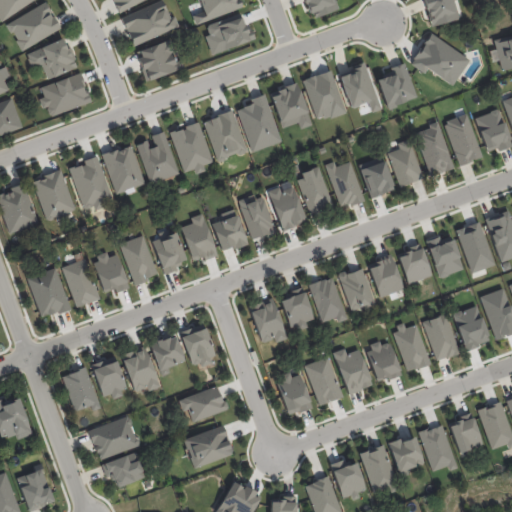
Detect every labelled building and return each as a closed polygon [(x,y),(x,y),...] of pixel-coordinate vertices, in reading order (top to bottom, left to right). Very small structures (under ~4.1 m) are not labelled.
[(0,0),(0,20),(32,0),(0,0)] [(143,0),(111,0),(117,12),(143,0)] [(161,0),(119,18),(131,46),(175,27),(163,0),(161,0)] [(196,0),(201,13),(191,16),(194,24),(240,8),(236,0),(196,0)] [(303,0),(310,19),(338,9),(334,0),(303,0)] [(421,0),(430,26),(458,18),(453,0),(421,0)] [(59,29),(45,2),(5,23),(20,50),(59,29)] [(209,53),(254,40),(251,30),(245,31),(240,15),(205,24),(208,35),(205,36),(209,53)] [(468,60),(430,33),(409,64),(422,73),(426,68),(450,86),(468,60)] [(511,34),(491,39),(496,60),(498,60),(500,69),(511,66),(511,34)] [(46,79),(76,67),(68,47),(65,48),(61,39),(24,53),(30,67),(40,64),(46,79)] [(135,51),(144,80),(178,70),(168,40),(135,51)] [(386,108),(415,98),(403,62),(389,67),(391,74),(376,79),(386,108)] [(380,109),(363,63),(336,73),(349,108),(367,101),(371,112),(380,109)] [(0,94),(8,91),(4,79),(9,77),(5,66),(0,68),(0,94)] [(301,80),(316,122),(344,112),(329,69),(301,80)] [(89,104),(81,74),(39,85),(42,97),(38,98),(40,108),(46,107),(48,115),(89,104)] [(281,128),(296,122),(298,129),(311,125),(295,83),(268,93),(281,128)] [(279,142),(264,94),(246,99),(248,105),(236,109),(250,151),(279,142)] [(511,95),(501,100),(511,133),(511,95)] [(0,134),(21,127),(10,98),(0,101),(0,134)] [(509,146),(498,109),(474,117),(485,153),(509,146)] [(201,120),(216,162),(245,151),(230,110),(201,120)] [(457,165),(480,157),(465,113),(442,121),(457,165)] [(169,131),(181,172),(193,169),(194,174),(204,170),(202,165),(211,162),(198,122),(169,131)] [(427,176),(451,169),(438,123),(414,130),(427,176)] [(177,173),(163,131),(150,135),(154,145),(148,147),(146,140),(135,144),(148,183),(177,173)] [(386,152),(397,186),(421,179),(409,139),(396,143),(398,149),(386,152)] [(101,154),(114,193),(143,184),(131,144),(101,154)] [(68,168),(81,209),(92,206),(93,208),(112,202),(97,156),(82,160),(84,163),(68,168)] [(393,189),(380,156),(357,165),(369,198),(393,189)] [(362,200),(349,161),(334,166),(333,161),(324,164),(338,208),(362,200)] [(294,176),(307,213),(331,205),(318,168),(294,176)] [(45,220),(74,210),(60,170),(31,180),(45,220)] [(37,223),(31,225),(32,228),(22,232),(21,229),(12,233),(0,203),(0,194),(5,192),(6,194),(14,191),(13,187),(25,182),(41,221),(37,223)] [(280,230),(304,222),(292,186),(278,191),(277,187),(267,191),(280,230)] [(239,201),(248,238),(272,232),(263,195),(239,201)] [(245,244),(235,209),(217,214),(219,220),(211,223),(219,251),(245,244)] [(511,257),(511,222),(508,210),(484,217),(498,262),(511,257)] [(191,262),(215,254),(202,213),(189,217),(191,223),(179,227),(191,262)] [(469,273),(492,266),(478,221),(455,228),(469,273)] [(152,239),(160,274),(178,270),(176,262),(183,260),(176,233),(152,239)] [(132,283),(155,276),(142,235),(119,243),(132,283)] [(440,239),(438,235),(424,240),(437,278),(462,269),(450,236),(440,239)] [(395,252),(407,284),(430,275),(419,243),(395,252)] [(92,258),(102,291),(113,288),(114,292),(127,288),(115,251),(92,258)] [(365,264),(378,298),(402,288),(389,255),(365,264)] [(349,310),(373,301),(360,267),(337,275),(349,310)] [(38,317),(68,308),(55,268),(26,277),(38,317)] [(319,322),(335,317),(336,322),(345,319),(331,276),(307,284),(319,322)] [(312,319),(301,288),(278,297),(290,333),(306,327),(305,322),(312,319)] [(478,296),(494,340),(511,333),(511,315),(502,288),(478,296)] [(284,339),(272,298),(247,306),(259,343),(272,339),(273,342),(284,339)] [(486,343),(477,306),(452,312),(461,349),(486,343)] [(434,361),(458,353),(445,313),(421,322),(434,361)] [(190,368),(214,360),(202,323),(178,331),(190,368)] [(405,372),(428,364),(415,324),(404,328),(403,325),(390,329),(405,372)] [(183,361),(173,335),(148,344),(159,375),(168,372),(166,367),(183,361)] [(375,382),(400,374),(388,340),(364,348),(375,382)] [(158,387),(144,346),(119,354),(132,391),(144,387),(146,391),(158,387)] [(370,385),(358,349),(344,354),(342,348),(331,352),(346,394),(370,385)] [(102,396),(109,393),(111,397),(127,390),(113,355),(89,365),(102,396)] [(327,357),(303,364),(316,405),(340,398),(327,357)] [(94,406),(93,405),(78,411),(64,377),(81,370),(81,369),(88,366),(90,373),(89,373),(103,408),(96,411),(94,406)] [(300,374),(290,377),(289,372),(274,376),(285,415),(310,408),(300,374)] [(179,399),(187,423),(225,409),(216,385),(179,399)] [(19,440),(17,435),(9,438),(8,435),(3,437),(0,428),(0,400),(1,400),(3,406),(18,401),(17,400),(21,398),(34,434),(19,440)] [(505,444),(507,449),(511,446),(511,436),(500,401),(476,409),(490,449),(505,444)] [(455,452),(479,446),(471,414),(447,420),(455,452)] [(97,460),(138,445),(127,416),(86,430),(97,460)] [(416,433),(431,471),(454,462),(440,424),(416,433)] [(232,454),(222,425),(182,439),(192,468),(232,454)] [(396,472),(422,463),(412,435),(387,444),(396,472)] [(358,452),(372,495),(396,487),(382,445),(358,452)] [(100,463),(104,477),(111,475),(114,487),(143,477),(135,452),(100,463)] [(341,500),(357,494),(356,492),(364,489),(354,461),(342,466),(340,460),(328,464),(341,500)] [(15,477),(27,511),(52,502),(39,463),(32,466),(33,471),(15,477)] [(0,473),(0,511),(18,511),(5,472),(0,473)] [(302,486),(312,511),(341,511),(326,476),(302,486)] [(249,511),(259,494),(230,481),(215,511),(249,511)] [(294,511),(294,496),(279,496),(279,501),(269,502),(268,511),(294,511)]
